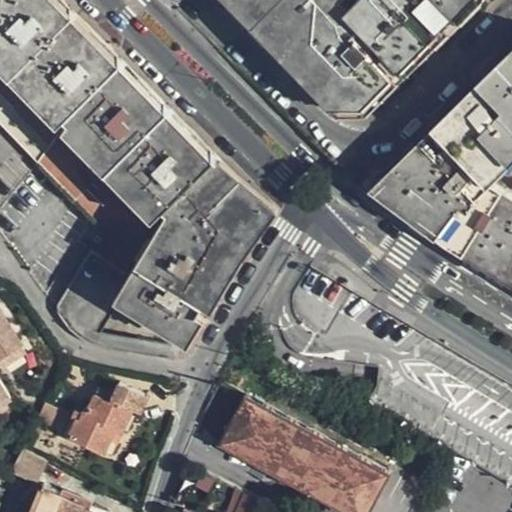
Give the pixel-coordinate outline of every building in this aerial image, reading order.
[(59,0),(0,0),(0,123),(38,162),(69,121),(65,116),(121,61),(59,0)] [(339,0),(239,0),(341,104),(363,104),(467,0),(362,0),(351,12),(339,0)] [(511,59),(442,129),(491,178),(498,172),(511,178),(511,59)] [(136,263),(142,267),(203,303),(262,203),(121,61),(65,116),(69,121),(38,162),(93,219),(78,243),(90,251),(59,304),(58,310),(58,313),(61,319),(71,330),(72,331),(115,266),(136,263)] [(511,272),(511,195),(489,181),(491,178),(442,129),(385,186),(415,208),(438,225),(457,238),(472,248),(492,260),(511,272)] [(115,266),(72,331),(76,335),(86,341),(93,345),(102,348),(166,358),(172,346),(100,333),(125,294),(142,267),(136,263),(115,266)] [(203,303),(142,267),(125,294),(185,330),(203,303)] [(0,356),(25,342),(0,300),(0,356)] [(25,342),(0,356),(0,361),(3,367),(30,351),(25,342)] [(0,402),(12,396),(0,376),(0,402)] [(141,410),(149,395),(121,382),(112,399),(96,392),(86,412),(76,408),(72,416),(76,418),(68,436),(104,452),(110,440),(117,443),(135,407),(141,410)] [(220,441),(354,511),(368,511),(393,466),(247,390),(220,441)] [(48,461),(24,447),(11,472),(12,473),(36,485),(48,461)] [(61,499),(63,494),(42,485),(31,511),(96,511),(90,509),(61,499)] [(65,490),(63,494),(61,499),(90,509),(93,502),(65,490)]
